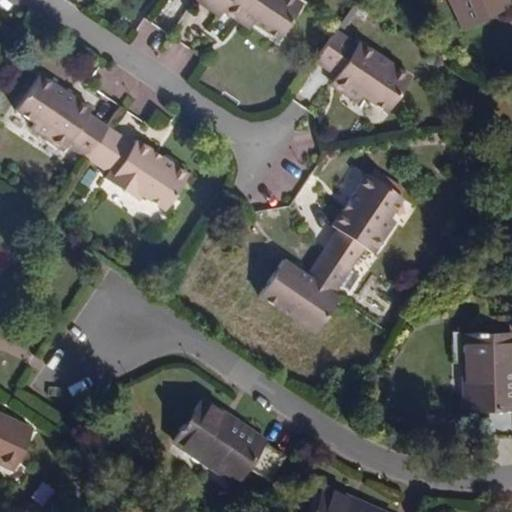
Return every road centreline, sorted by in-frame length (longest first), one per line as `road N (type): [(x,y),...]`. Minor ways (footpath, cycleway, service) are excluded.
road 1 (residential): [(151,324),(337,448),(408,478),(476,487),(511,480)]
road 2 (residential): [(32,0),(273,142)]
